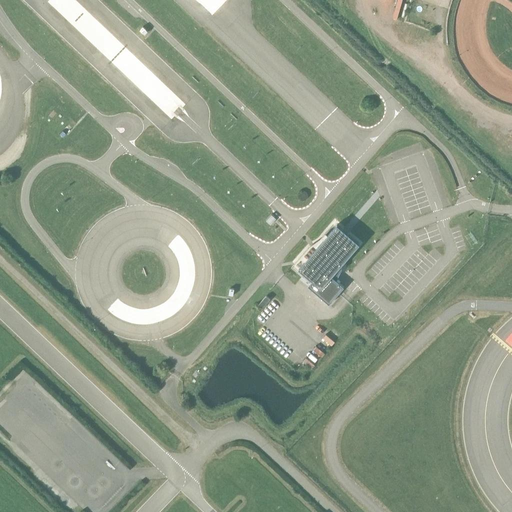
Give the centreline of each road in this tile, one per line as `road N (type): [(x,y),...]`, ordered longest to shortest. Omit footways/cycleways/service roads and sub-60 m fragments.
road 1 (track): [(203,453),(0,260)]
road 2 (unclassified): [(371,293),(359,271),(402,229),(468,207),(511,212)]
road 3 (unknown): [(146,336),(189,306),(200,274),(190,243),(155,217)]
